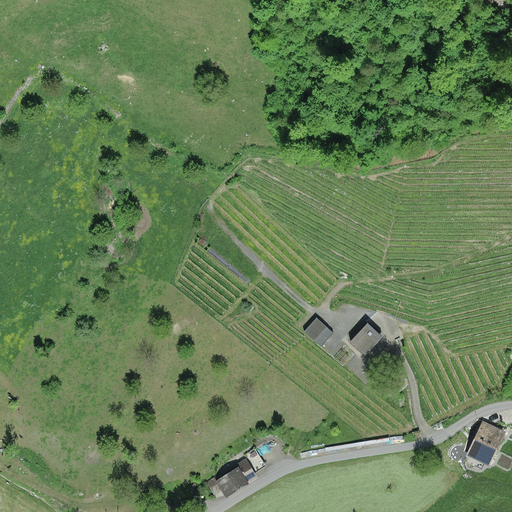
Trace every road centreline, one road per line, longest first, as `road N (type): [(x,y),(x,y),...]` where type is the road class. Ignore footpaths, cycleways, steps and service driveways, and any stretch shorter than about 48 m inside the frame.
road 1 (track): [(431,441),(299,464),(216,511)]
road 2 (track): [(331,315),(342,286),(445,268),(511,236)]
road 3 (track): [(331,315),(305,303),(214,202)]
